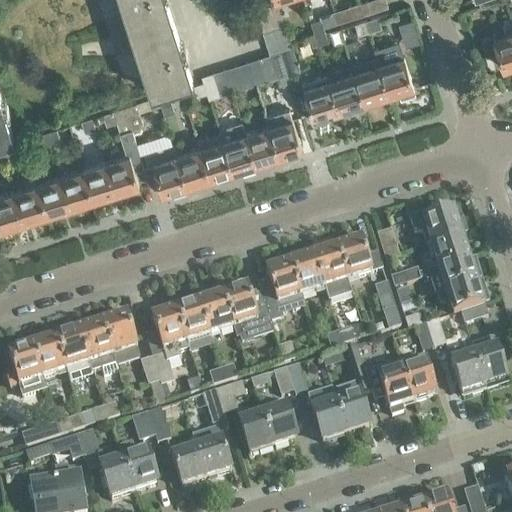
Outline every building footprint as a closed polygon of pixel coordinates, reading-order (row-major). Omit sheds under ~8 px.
[(131,30),(173,16),(167,0),(119,0),(121,5),(123,4),(131,30)] [(367,0),(359,3),(363,14),(388,6),(385,0),(367,0)] [(277,3),(256,10),(259,19),(259,20),(280,13),(277,3)] [(349,6),(353,18),(363,14),(359,3),(349,6)] [(280,13),(259,20),(263,31),(286,24),(282,12),(280,13)] [(193,79),(173,16),(131,30),(140,57),(137,57),(140,67),(143,66),(151,92),(193,79)] [(378,16),(365,20),(369,32),(382,27),(378,16)] [(311,21),(314,33),(325,30),(321,18),(311,21)] [(413,18),(400,21),(407,43),(420,39),(413,18)] [(511,64),(511,19),(503,23),(506,33),(494,37),(493,35),(482,38),(487,55),(497,52),(498,55),(496,55),(499,65),(502,64),(503,68),(511,64)] [(369,32),(365,20),(355,23),(358,35),(369,32)] [(263,31),(266,43),(289,35),(286,24),(263,31)] [(325,30),(314,33),(318,44),(328,40),(325,30)] [(289,35),(266,43),(270,54),(281,50),(293,47),(289,35)] [(399,40),(374,48),(376,57),(388,94),(399,91),(401,96),(415,92),(413,86),(414,86),(404,56),(402,48),(399,40)] [(293,47),(281,50),(289,73),(300,70),(293,47)] [(281,50),(270,54),(277,77),(282,90),(293,87),(289,73),(281,50)] [(270,54),(259,58),(266,80),(277,77),(270,54)] [(376,57),(352,65),(364,102),(365,102),(367,107),(379,104),(377,98),(388,94),(376,57)] [(259,58),(247,61),(255,84),(266,80),(259,58)] [(247,61),(236,65),(243,88),(255,84),(247,61)] [(236,65),(224,69),(232,91),(243,88),(236,65)] [(352,65),(327,72),(327,74),(329,79),(339,110),(350,107),(351,112),(363,109),(361,103),(364,102),(352,65)] [(224,69),(213,72),(220,95),(232,91),(224,69)] [(203,82),(194,85),(197,96),(207,93),(209,99),(220,95),(213,72),(201,76),(203,82)] [(327,74),(302,82),(304,88),(314,118),(316,124),(330,119),(328,113),(339,110),(329,79),(327,74)] [(0,140),(15,136),(0,90),(0,140)] [(174,112),(172,104),(168,93),(157,96),(163,115),(174,112)] [(136,103),(125,107),(132,129),(143,126),(136,103)] [(127,154),(106,161),(116,191),(140,183),(136,171),(144,168),(132,129),(125,107),(103,114),(106,125),(117,122),(127,154)] [(92,117),(81,121),(85,132),(96,129),(92,117)] [(268,125),(278,156),(302,148),(292,118),(268,125)] [(219,128),(220,132),(227,153),(233,171),(255,163),(245,133),(242,121),(219,128)] [(255,163),(278,156),(268,125),(245,133),(255,163)] [(57,129),(46,132),(50,144),(60,140),(57,129)] [(145,150),(171,140),(168,131),(142,141),(145,150)] [(50,144),(46,132),(35,136),(39,147),(50,144)] [(200,148),(209,178),(233,171),(227,153),(220,132),(197,139),(200,148)] [(16,141),(4,145),(8,157),(19,153),(16,141)] [(177,155),(178,155),(174,143),(145,153),(149,165),(155,163),(164,192),(187,185),(177,155)] [(0,146),(0,159),(8,157),(4,145),(0,146)] [(209,178),(200,148),(178,155),(177,155),(187,185),(209,178)] [(106,161),(83,168),(93,200),(107,196),(106,194),(116,191),(106,161)] [(83,168),(60,176),(70,206),(79,203),(80,205),(93,200),(83,168)] [(60,176),(37,183),(47,215),(61,210),(61,209),(70,206),(60,176)] [(37,183),(14,191),(24,221),(33,218),(34,219),(47,215),(37,183)] [(24,221),(14,191),(0,195),(0,226),(1,229),(24,221)] [(431,246),(462,236),(454,211),(412,225),(415,235),(423,233),(428,247),(431,246)] [(378,236),(386,263),(400,259),(391,231),(378,236)] [(431,246),(439,269),(469,260),(462,236),(431,246)] [(347,246),(337,249),(348,282),(372,274),(383,271),(378,255),(367,258),(361,241),(360,241),(359,238),(356,237),(348,239),(346,243),(347,246)] [(348,282),(337,249),(314,256),(325,289),(348,282)] [(290,260),(291,264),(292,263),(302,297),(325,289),(314,256),(304,259),(303,256),(300,254),(292,257),(290,260)] [(435,296),(436,296),(477,283),(476,281),(482,279),(478,267),(472,269),(469,260),(439,269),(419,275),(421,281),(426,279),(428,283),(430,282),(435,296)] [(259,287),(262,296),(271,323),(282,319),(281,316),(306,308),(302,297),(292,263),(291,264),(281,267),(280,263),(277,262),(268,264),(267,267),(268,271),(267,271),(270,283),(259,287)] [(405,275),(408,285),(421,281),(419,275),(418,271),(405,275)] [(392,279),(395,289),(408,285),(405,275),(392,279)] [(234,329),(233,329),(238,344),(274,333),(271,323),(262,296),(251,300),(247,288),(246,288),(245,285),(242,283),(233,286),(232,289),(233,293),(223,296),(234,329)] [(453,316),(461,314),(484,306),(484,305),(490,303),(486,291),(480,293),(477,283),(436,296),(439,306),(449,302),(453,316)] [(394,307),(387,284),(375,288),(382,311),(394,307)] [(219,334),(233,329),(234,329),(223,296),(222,293),(219,291),(210,294),(208,297),(209,300),(200,303),(212,340),(220,337),(219,334)] [(175,307),(177,311),(191,355),(213,347),(211,340),(212,340),(200,303),(190,306),(189,303),(186,301),(177,304),(175,307)] [(484,306),(461,314),(464,326),(488,318),(484,306)] [(152,318),(157,333),(146,337),(153,359),(161,387),(173,383),(167,363),(181,359),(179,354),(188,351),(190,355),(191,355),(177,311),(154,318),(152,318)] [(125,317),(103,324),(116,365),(117,367),(124,365),(141,359),(127,315),(125,316),(125,317)] [(405,321),(408,331),(415,329),(421,327),(418,317),(405,321)] [(426,325),(435,350),(447,347),(439,321),(426,325)] [(103,324),(80,331),(91,364),(89,365),(92,374),(103,370),(103,369),(116,365),(103,324)] [(421,327),(415,329),(423,354),(435,350),(426,325),(421,327)] [(339,333),(343,345),(355,342),(351,330),(339,333)] [(80,331),(56,339),(67,372),(89,365),(91,364),(80,331)] [(343,345),(339,333),(328,337),(332,349),(343,345)] [(56,339),(33,346),(44,380),(67,372),(56,339)] [(486,352),(475,356),(486,390),(499,386),(498,384),(508,381),(498,348),(495,339),(483,342),(486,352)] [(279,347),(284,363),(296,360),(291,343),(279,347)] [(44,380),(33,346),(23,350),(22,346),(19,345),(10,347),(8,350),(9,353),(8,354),(14,372),(6,375),(11,390),(19,387),(23,399),(47,391),(44,380)] [(356,348),(344,352),(352,378),(365,374),(356,348)] [(486,390),(475,356),(463,359),(460,350),(448,353),(451,363),(461,396),(472,393),(472,395),(486,390)] [(414,366),(402,370),(413,404),(437,396),(424,357),(412,360),(414,366)] [(166,402),(161,387),(153,359),(141,363),(148,386),(149,386),(156,405),(166,402)] [(287,370),(294,393),(296,397),(308,392),(300,366),(287,370)] [(222,371),(226,383),(238,379),(234,368),(222,371)] [(281,397),(294,393),(287,370),(274,374),(281,397)] [(413,404),(402,370),(379,378),(390,411),(413,404)] [(226,383),(222,371),(211,375),(215,387),(226,383)] [(252,382),(254,389),(271,384),(269,376),(252,382)] [(255,391),(254,389),(252,382),(218,393),(225,417),(238,413),(234,401),(246,397),(245,394),(255,391)] [(336,402),(347,435),(370,428),(360,395),(359,395),(357,388),(347,392),(349,398),(336,402)] [(229,430),(225,417),(218,393),(204,397),(213,427),(215,426),(218,434),(229,430)] [(347,435),(336,402),(323,407),(321,400),(310,404),(313,410),(312,410),(323,443),(347,435)] [(263,415),(274,448),(297,441),(287,408),(286,408),(285,402),(274,405),(276,411),(263,415)] [(116,406),(105,409),(109,421),(120,417),(116,406)] [(109,421),(105,409),(93,413),(97,425),(109,421)] [(149,415),(156,438),(158,445),(172,441),(162,411),(149,415)] [(239,423),(250,456),(274,448),(263,415),(249,420),(247,413),(238,416),(240,423),(239,423)] [(141,442),(156,438),(149,415),(134,419),(141,442)] [(73,433),(85,429),(82,417),(69,421),(73,433)] [(62,437),(62,436),(58,425),(23,437),(27,448),(62,437)] [(79,437),(86,458),(90,472),(102,468),(112,501),(113,501),(113,500),(135,493),(125,460),(111,464),(110,459),(108,459),(106,453),(100,455),(93,433),(79,437)] [(86,458),(79,437),(52,446),(54,455),(69,450),(73,462),(86,458)] [(207,441),(196,445),(208,481),(232,473),(222,442),(209,446),(207,441)] [(208,481),(196,445),(184,449),(186,453),(172,458),(183,489),(208,481)] [(52,446),(26,454),(30,466),(54,458),(54,455),(52,446)] [(139,455),(125,460),(135,493),(157,486),(158,487),(159,486),(148,452),(147,453),(145,448),(137,450),(139,455)] [(56,507),(57,511),(88,511),(88,507),(85,507),(80,478),(70,480),(68,467),(56,469),(56,475),(62,506),(56,507)] [(35,511),(57,511),(56,507),(62,506),(56,475),(52,477),(52,482),(31,486),(35,511)] [(465,492),(471,511),(485,511),(478,488),(465,492)] [(451,511),(447,496),(423,503),(426,511),(464,511),(464,510),(456,511),(451,511)] [(410,507),(401,510),(401,511),(426,511),(423,503),(421,504),(420,500),(409,504),(410,507)]
